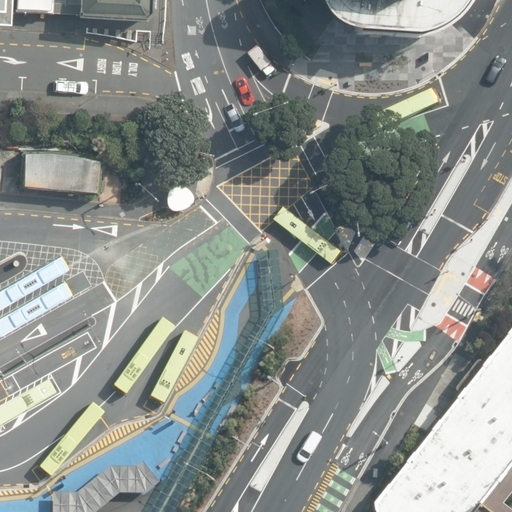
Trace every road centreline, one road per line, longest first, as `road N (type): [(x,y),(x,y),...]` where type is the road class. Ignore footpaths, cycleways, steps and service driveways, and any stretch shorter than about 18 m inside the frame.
road 1 (secondary): [(353,372),(453,221),(511,109)]
road 2 (unclassified): [(0,56),(151,77),(251,124)]
road 3 (tertiary): [(186,282),(94,390),(0,453)]
road 4 (secondary): [(232,511),(241,478),(351,310)]
road 5 (secondary): [(351,310),(471,110)]
road 6 (tertiary): [(186,282),(0,391)]
road 7 (secondary): [(210,21),(255,67),(299,95),(356,110),(396,110)]
road 8 (tertiary): [(0,353),(110,291),(169,239)]
road 9 (secondary): [(353,372),(274,511)]
road 10 (secondary): [(282,181),(351,310)]
road 11 (tertiary): [(282,181),(186,282)]
road 12 (secondary): [(396,110),(481,68),(511,42)]
road 13 (tertiary): [(0,299),(114,237)]
road 14 (tertiary): [(169,239),(282,181)]
